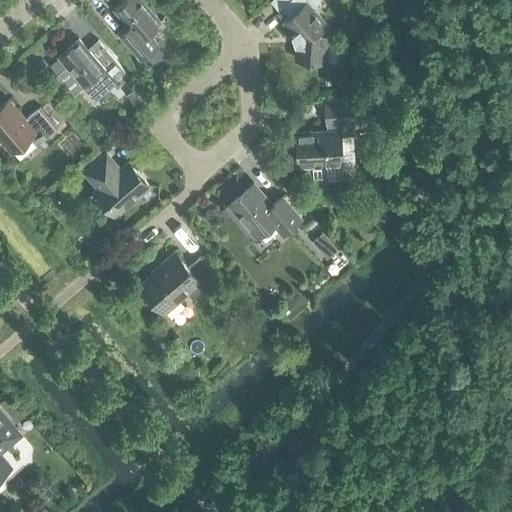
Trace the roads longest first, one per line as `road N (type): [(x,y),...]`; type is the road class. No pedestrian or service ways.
road 1 (residential): [(204,171),(162,125),(243,41)]
road 2 (residential): [(204,171),(251,120),(243,41)]
